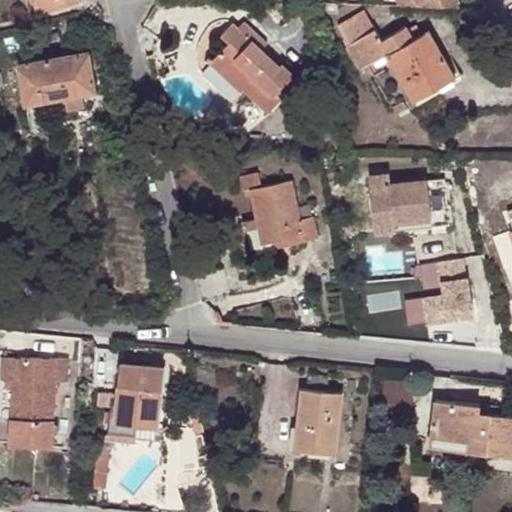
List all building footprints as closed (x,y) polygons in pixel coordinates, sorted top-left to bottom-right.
[(34,0),(38,14),(61,8),(58,0),(34,0)] [(386,58),(408,91),(431,76),(435,82),(454,70),(426,30),(418,35),(412,28),(408,29),(405,26),(382,41),(363,14),(337,32),(365,72),(386,58)] [(227,45),(216,57),(247,86),(242,90),(267,114),(286,95),(278,87),(292,74),(280,63),(277,64),(229,23),(217,35),(227,45)] [(212,34),(196,59),(207,66),(223,42),(212,34)] [(98,92),(92,52),(20,64),(27,105),(98,92)] [(247,86),(216,57),(212,62),(242,90),(247,86)] [(431,76),(408,91),(412,97),(435,82),(431,76)] [(328,106),(314,109),(316,121),(305,124),(308,140),(320,137),(323,149),(337,146),(328,106)] [(260,172),(241,176),(245,192),(251,191),(263,188),(260,172)] [(391,172),(371,174),(372,186),(393,183),(391,172)] [(394,217),(431,214),(427,179),(393,183),(372,186),(377,231),(396,229),(394,217)] [(300,222),(290,182),(263,188),(251,191),(263,245),(287,240),(289,246),(319,239),(315,220),(300,222)] [(511,206),(503,211),(510,229),(505,231),(511,248),(511,206)] [(433,224),(431,214),(394,217),(396,229),(433,224)] [(227,272),(199,278),(205,304),(232,298),(227,272)] [(21,353),(17,382),(25,383),(28,354),(21,353)] [(25,383),(17,382),(12,431),(40,434),(42,418),(56,420),(61,379),(71,380),(73,358),(28,354),(25,383)] [(169,384),(171,366),(128,358),(120,417),(163,424),(166,399),(163,398),(165,384),(169,384)] [(177,367),(171,366),(169,384),(166,399),(163,424),(120,417),(114,416),(112,426),(167,434),(177,367)] [(416,381),(391,379),(389,410),(414,411),(416,381)] [(300,394),(297,432),(306,432),(305,454),(341,458),(346,398),(300,394)] [(447,400),(443,436),(481,440),(480,451),(511,455),(511,415),(489,412),(489,418),(479,417),(480,404),(447,400)] [(12,431),(11,442),(53,447),(56,420),(42,418),(40,434),(12,431)] [(306,432),(297,432),(295,453),(305,454),(306,432)] [(481,440),(443,436),(442,445),(480,451),(481,440)] [(112,442),(100,440),(94,481),(107,482),(112,442)]
